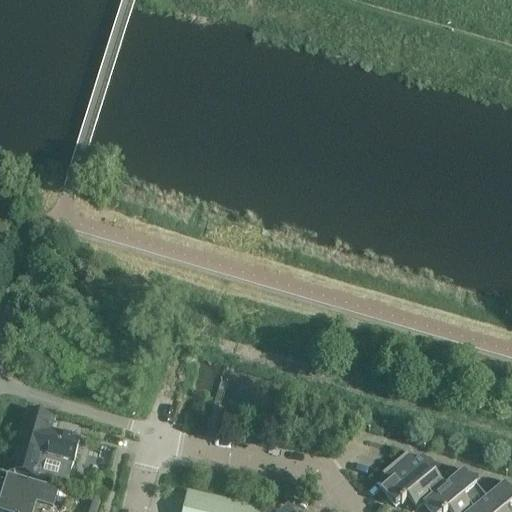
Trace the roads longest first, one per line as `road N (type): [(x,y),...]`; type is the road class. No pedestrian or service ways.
road 1 (residential): [(353,511),(322,477),(153,444)]
road 2 (unclassified): [(153,444),(143,427),(0,385)]
road 3 (unclassified): [(0,314),(20,241),(59,218)]
